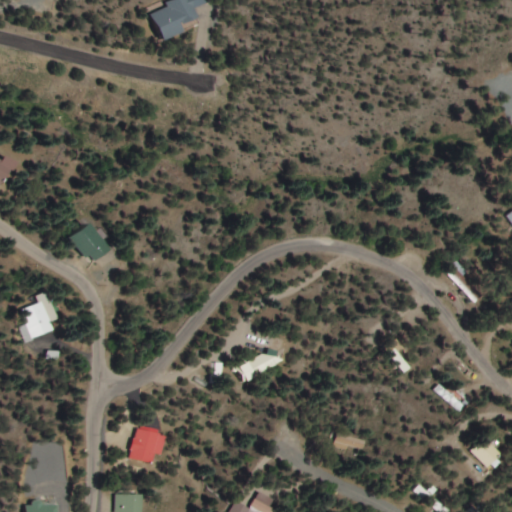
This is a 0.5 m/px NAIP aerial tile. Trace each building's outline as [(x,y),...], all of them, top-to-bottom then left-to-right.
[(165,42),(186,32),(184,28),(200,21),(194,9),(208,3),(207,0),(175,0),(151,11),(165,42)] [(0,187),(13,168),(0,159),(0,187)] [(85,259),(90,255),(96,262),(110,251),(89,224),(69,239),(85,259)] [(467,271),(456,261),(444,272),(475,303),(482,296),(463,276),(467,271)] [(52,331),(49,321),(55,319),(45,292),(34,296),(37,304),(21,311),(26,326),(20,328),(25,342),(52,331)] [(247,380),(279,361),(272,348),(239,368),(247,380)] [(162,432),(135,427),(129,458),(156,463),(162,432)] [(336,443),(354,453),(360,442),(342,432),(336,443)] [(502,453),(483,435),(469,449),(488,467),(502,453)] [(141,511),(142,494),(116,494),(116,511),(122,511),(141,511)] [(232,511),(273,511),(273,496),(254,496),(254,505),(232,505),(232,511)] [(28,511),(57,511),(58,500),(29,500),(28,511)]
